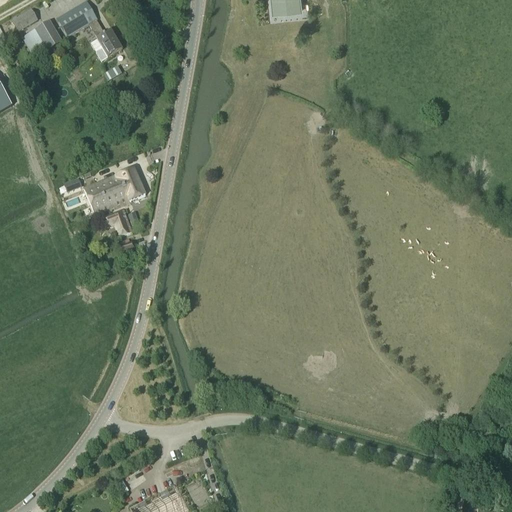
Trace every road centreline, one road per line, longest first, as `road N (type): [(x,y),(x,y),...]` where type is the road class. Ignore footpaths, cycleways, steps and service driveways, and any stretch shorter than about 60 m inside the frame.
road 1 (secondary): [(104,416),(148,297),(200,0)]
road 2 (unclassified): [(511,489),(230,417),(163,431),(133,430),(104,416)]
road 3 (secondary): [(17,511),(104,416)]
